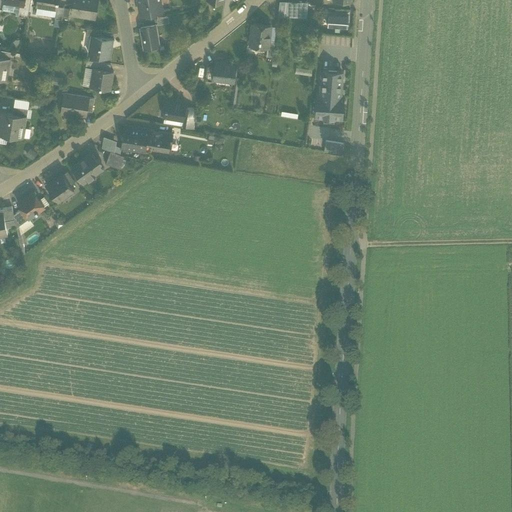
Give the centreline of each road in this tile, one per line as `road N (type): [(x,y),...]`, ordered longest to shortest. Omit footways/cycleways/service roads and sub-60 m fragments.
road 1 (unclassified): [(337,511),(368,0)]
road 2 (residential): [(138,99),(0,186)]
road 3 (track): [(350,245),(511,239)]
road 4 (residential): [(254,0),(138,99)]
